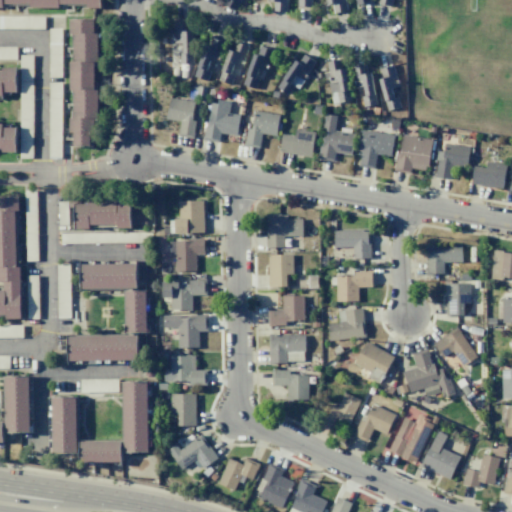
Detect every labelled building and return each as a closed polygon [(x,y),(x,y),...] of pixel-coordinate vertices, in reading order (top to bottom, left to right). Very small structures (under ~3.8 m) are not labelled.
[(240,0),(235,11),(222,4),(224,0),(240,0)] [(269,0),(287,0),(286,11),(273,10),(273,1),(269,1),(269,0)] [(326,0),(344,0),(346,10),(333,13),(332,3),(327,4),(326,0)] [(68,18),(93,18),(93,32),(72,32),(68,32),(68,18)] [(175,21),(175,43),(182,43),(183,52),(179,52),(179,63),(192,63),(192,31),(187,31),(187,21),(175,21)] [(73,60),(72,32),(93,32),(97,32),(97,60),(93,60),(73,60)] [(223,42),(216,62),(209,60),(206,69),(209,70),(206,80),(193,76),(204,46),(208,47),(211,38),(223,42)] [(247,45),(240,66),(233,64),(230,72),(233,73),(230,84),(217,80),(228,49),(232,51),(235,41),(247,45)] [(271,50),(264,70),(258,68),(255,76),(258,78),(254,88),(242,84),(252,54),(256,55),(260,46),(271,50)] [(314,61),(302,79),(296,75),(290,83),(293,85),(287,94),(276,87),(294,60),(298,63),(303,54),(314,61)] [(326,61),(330,82),(337,81),(339,90),(335,91),(337,102),(350,99),(345,68),(340,69),(338,59),(326,61)] [(68,87),(72,88),(93,87),(93,60),(73,60),(68,60),(68,87)] [(351,66),(355,87),(362,86),(364,95),(361,96),(363,107),(375,104),(370,73),(365,73),(364,64),(351,66)] [(392,65),(398,86),(391,88),(393,97),(397,96),(400,107),(387,111),(379,79),(383,78),(380,69),(392,65)] [(2,66),(17,66),(17,90),(2,90),(2,70),(2,66)] [(72,118),(72,88),(93,87),(97,87),(97,117),(95,118),(72,118)] [(169,98),(193,102),(191,118),(196,119),(193,138),(177,136),(179,121),(166,119),(169,98)] [(218,99),(229,101),(227,113),(239,115),(236,135),(219,132),(218,142),(202,139),(206,112),(208,112),(210,102),(217,103),(218,99)] [(254,110),(279,114),(276,136),(261,133),(259,147),(243,145),(246,128),(251,128),(254,110)] [(323,114),(336,116),(335,131),(354,134),(351,155),(334,152),(333,161),(316,159),(323,114)] [(95,145),(68,146),(68,131),(68,118),(72,118),(95,118),(95,145)] [(2,127),(17,127),(17,151),(2,151),(2,127)] [(294,129),(314,132),(310,156),(279,151),(281,134),(293,136),(294,129)] [(361,130),(393,135),(389,156),(376,153),(373,168),(357,166),(360,151),(357,150),(361,130)] [(401,135),(431,139),(427,166),(425,166),(424,170),(410,168),(409,173),(393,171),(396,147),(399,148),(401,135)] [(444,143),(469,147),(466,168),(452,166),(449,179),(433,177),(436,160),(434,160),(436,150),(443,152),(444,143)] [(486,161),(505,164),(502,188),(470,183),(473,165),(485,167),(486,161)] [(0,195),(18,195),(18,211),(13,211),(0,211),(0,195)] [(87,198),(115,198),(115,204),(115,209),(115,223),(87,223),(87,204),(87,198)] [(177,201),(202,200),(202,232),(174,233),(174,218),(178,218),(177,201)] [(87,204),(87,223),(87,226),(72,226),(72,209),(72,204),(87,204)] [(130,204),(130,207),(130,223),(130,226),(115,226),(115,223),(115,209),(115,204),(130,204)] [(145,207),(130,207),(130,223),(145,222),(145,207)] [(0,211),(13,211),(14,266),(0,266),(0,211)] [(265,213),(280,213),(280,215),(287,215),(287,218),(301,218),(301,236),(283,236),(283,247),(265,247),(265,213)] [(333,230),(369,230),(370,258),(352,258),(352,247),(334,247),(333,230)] [(174,271),(195,271),(195,254),(203,254),(203,238),(187,238),(187,240),(168,241),(169,256),(174,256),(174,271)] [(461,244),(461,261),(442,262),(442,273),(425,273),(425,244),(461,244)] [(511,283),(503,282),(503,280),(490,278),(493,250),(502,251),(502,253),(511,254),(511,283)] [(267,254),(292,254),(292,274),(286,274),(286,286),(267,286),(267,254)] [(79,264),(135,263),(136,287),(80,288),(79,264)] [(0,281),(2,281),(19,280),(18,266),(14,266),(0,266),(0,281)] [(353,271),(370,271),(371,286),(357,286),(357,300),(336,301),(335,276),(353,276),(353,271)] [(161,281),(180,281),(180,284),(188,284),(188,279),(205,279),(205,296),(193,296),(193,309),(170,309),(170,297),(161,297),(161,281)] [(19,318),(19,280),(2,281),(3,289),(3,315),(3,318),(19,318)] [(445,283),(445,315),(463,315),(463,303),(469,303),(469,283),(445,283)] [(124,291),(145,290),(146,332),(125,332),(124,291)] [(282,296),(302,295),(303,320),(284,321),(285,325),(268,325),(267,310),(282,310),(282,296)] [(511,322),(501,323),(501,298),(511,298),(511,322)] [(337,311),(362,308),(365,336),(329,340),(327,323),(338,322),(337,311)] [(177,347),(198,347),(197,330),(206,330),(206,315),(189,315),(189,317),(179,318),(179,315),(162,315),(162,327),(176,327),(177,347)] [(456,326),(476,357),(462,366),(451,351),(443,357),(432,342),(456,326)] [(268,334),(304,334),(304,351),(286,351),(286,363),(268,363),(268,334)] [(65,336),(135,336),(136,359),(66,360),(65,336)] [(365,341),(393,357),(379,383),(366,376),(369,371),(353,363),(365,341)] [(448,377),(454,394),(442,397),(437,382),(409,391),(402,372),(416,367),(412,353),(426,348),(431,363),(432,362),(435,370),(441,368),(444,379),(448,377)] [(205,370),(205,385),(188,385),(188,381),(163,381),(163,369),(169,369),(169,356),(190,356),(190,370),(205,370)] [(500,368),(511,368),(511,398),(500,398),(500,368)] [(271,369),(289,369),(289,374),(308,374),(308,401),(285,400),(285,385),(271,385),(271,369)] [(4,376),(29,376),(30,431),(5,431),(4,376)] [(117,379),(79,380),(79,392),(117,392),(117,379)] [(123,382),(148,382),(148,452),(123,452),(123,382)] [(343,391),(360,399),(348,424),(336,419),(334,424),(318,417),(325,402),(336,407),(343,391)] [(170,394),(194,394),(195,426),(176,426),(176,413),(170,414),(170,394)] [(52,397),(76,396),(77,451),(53,451),(52,397)] [(372,404),(394,414),(385,434),(372,428),(366,440),(352,434),(360,418),(364,420),(372,404)] [(500,407),(511,406),(511,436),(503,436),(503,422),(500,422),(500,407)] [(414,461),(432,424),(428,422),(429,419),(418,414),(414,422),(404,417),(388,450),(401,456),(401,458),(410,462),(411,460),(414,461)] [(435,430),(419,465),(448,479),(458,457),(441,449),(439,454),(437,453),(445,435),(435,430)] [(200,434),(216,458),(202,468),(196,458),(181,469),(167,449),(175,443),(179,449),(200,434)] [(79,441),(121,440),(121,461),(79,461),(79,441)] [(480,453),(499,457),(493,484),(478,480),(476,487),(461,484),(465,467),(477,470),(480,453)] [(244,457),(258,464),(251,480),(239,475),(232,490),(217,483),(228,457),(241,463),(244,457)] [(508,457),(511,457),(511,494),(502,492),(508,457)] [(268,462),(283,469),(280,476),(292,482),(280,508),(257,498),(260,492),(255,489),(268,462)] [(300,479),(315,486),(311,494),(325,501),(320,511),(297,511),(289,508),(295,496),(292,495),(300,479)] [(336,497),(350,503),(346,511),(331,511),(330,511),(336,497)]
